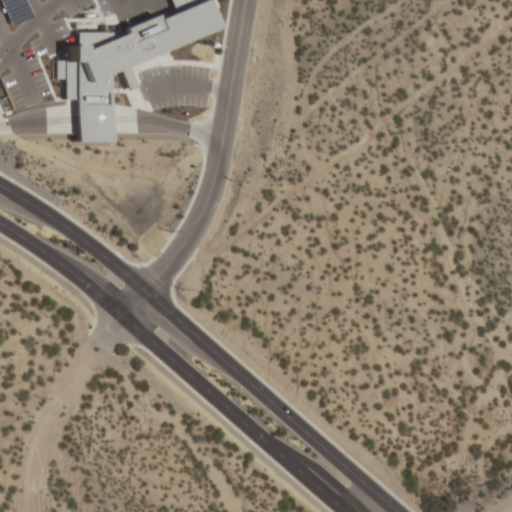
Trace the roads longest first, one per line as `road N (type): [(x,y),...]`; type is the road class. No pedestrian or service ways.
road 1 (secondary): [(395,511),(109,261),(0,186)]
road 2 (secondary): [(0,224),(98,295),(344,511)]
road 3 (track): [(187,237),(210,250),(243,230),(511,16)]
road 4 (residential): [(148,295),(207,193),(243,0)]
road 5 (track): [(312,172),(296,129),(305,110),(446,0)]
road 6 (track): [(305,110),(304,84),(316,64),(396,0)]
